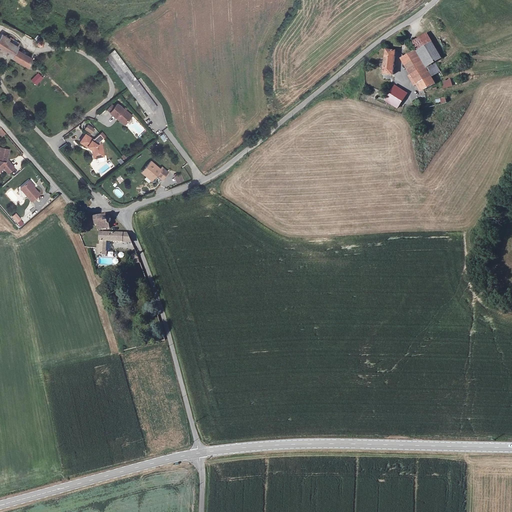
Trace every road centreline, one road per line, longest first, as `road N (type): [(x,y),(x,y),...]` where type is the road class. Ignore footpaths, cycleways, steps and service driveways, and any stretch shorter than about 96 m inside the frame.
road 1 (unclassified): [(126,217),(251,147),(431,0)]
road 2 (secondary): [(199,451),(312,440),(511,445)]
road 3 (unclassified): [(199,451),(164,315),(126,217)]
road 4 (secondary): [(0,502),(199,451)]
road 5 (unclassified): [(0,125),(72,204),(102,206)]
